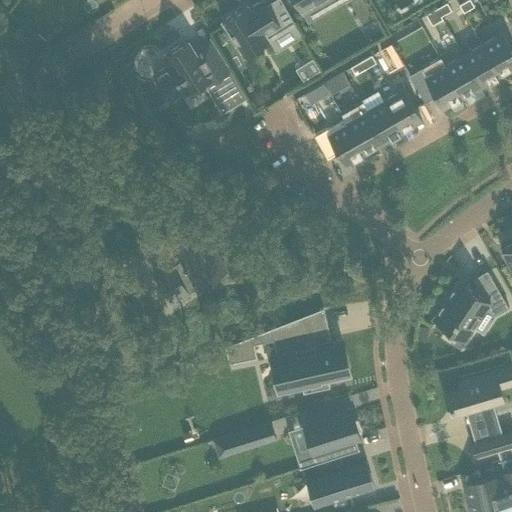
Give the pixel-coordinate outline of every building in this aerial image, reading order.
[(292,17),(281,0),(274,0),(266,5),(262,0),(261,0),(249,8),(249,7),(242,11),(240,9),(222,20),(243,54),(281,29),(279,25),(292,17)] [(295,0),(301,10),(317,0),(295,0)] [(463,11),(474,5),(470,0),(464,0),(459,4),(463,11)] [(451,9),(447,1),(436,7),(440,15),(451,9)] [(442,18),(440,15),(436,7),(426,13),(432,24),(442,18)] [(511,68),(511,51),(501,33),(482,44),(500,75),(511,68)] [(168,63),(153,73),(166,94),(170,100),(185,90),(203,79),(221,108),(235,100),(236,101),(245,95),(209,37),(194,47),(191,42),(188,38),(181,42),(162,54),(168,63)] [(391,42),(380,49),(385,57),(396,51),(391,42)] [(500,75),(482,44),(463,55),(481,86),(500,75)] [(365,68),(376,61),(371,54),(361,60),(365,68)] [(481,86),(463,55),(445,65),(444,65),(462,97),(481,86)] [(462,97),(444,65),(445,65),(440,56),(420,68),(409,74),(425,101),(436,95),(443,108),(462,97)] [(365,68),(361,60),(350,66),(355,74),(365,68)] [(421,120),(403,89),(384,100),(402,131),(421,120)] [(402,131),(384,100),(366,110),(365,111),(383,142),(402,131)] [(383,142),(365,111),(366,110),(361,102),(341,114),(346,122),(347,121),(365,153),(383,142)] [(365,153),(347,121),(346,122),(327,133),(339,153),(345,164),(365,153)] [(197,288),(226,270),(194,220),(165,239),(179,261),(171,266),(170,265),(154,276),(173,304),(189,294),(188,293),(197,288)] [(511,242),(501,249),(511,268),(511,242)] [(464,338),(484,307),(495,315),(509,307),(487,269),(473,277),(478,286),(473,288),(458,278),(449,291),(446,289),(438,301),(441,303),(432,317),(464,338)] [(305,314),(270,327),(271,329),(273,339),(276,352),(275,352),(275,353),(276,353),(277,356),(276,356),(276,357),(277,362),(274,363),(274,364),(275,364),(276,370),(275,371),(276,372),(279,372),(282,386),(301,382),(303,391),(305,391),(303,386),(321,382),(320,379),(326,378),(327,386),(329,385),(328,380),(329,380),(329,379),(328,379),(327,376),(328,376),(328,375),(342,372),(342,373),(343,372),(343,371),(342,366),(345,366),(345,364),(344,364),(343,358),(343,356),(340,357),(337,342),(320,346),(320,343),(321,343),(321,342),(319,342),(319,339),(311,340),(305,314)] [(493,402),(505,399),(501,387),(511,384),(511,368),(510,363),(457,379),(459,386),(447,390),(447,391),(451,404),(448,405),(449,409),(452,409),(454,414),(465,411),(490,403),(493,402)] [(303,424),(315,462),(359,448),(355,437),(359,436),(350,409),(303,424)] [(213,439),(218,455),(276,437),(271,421),(213,439)] [(500,459),(511,454),(511,429),(502,432),(474,441),(470,442),(475,457),(497,450),(500,459)] [(511,511),(511,454),(500,459),(505,473),(503,474),(504,478),(495,482),(494,477),(466,484),(472,511),(511,511)] [(366,459),(305,478),(305,480),(311,478),(319,501),(313,503),(314,505),(352,493),(372,486),(364,461),(366,460),(366,459)]
